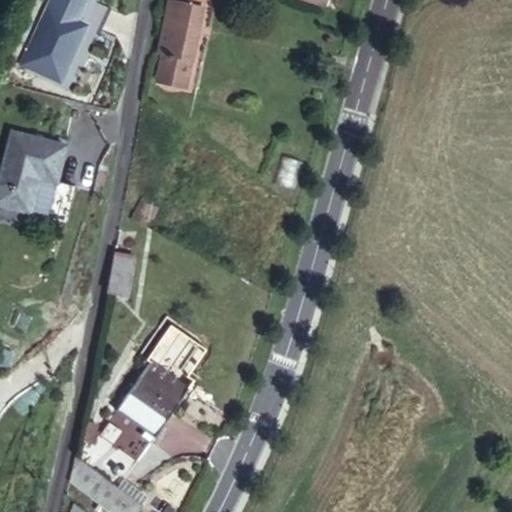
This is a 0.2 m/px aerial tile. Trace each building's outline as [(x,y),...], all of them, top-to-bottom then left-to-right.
[(52,0),(27,53),(66,71),(82,36),(74,32),(79,21),(88,0),(52,0)] [(163,54),(157,75),(186,82),(203,0),(168,0),(157,53),(163,54)] [(87,25),(79,21),(74,32),(82,36),(87,25)] [(66,71),(27,53),(22,63),(61,81),(66,71)] [(157,75),(156,82),(184,89),(186,82),(157,75)] [(64,144),(11,133),(0,182),(0,204),(32,213),(40,180),(54,184),(64,144)] [(40,180),(32,213),(47,216),(54,184),(40,180)] [(146,203),(142,212),(153,217),(156,207),(146,203)] [(133,257),(115,252),(108,291),(125,296),(133,257)] [(121,398),(123,400),(161,426),(187,387),(147,361),(121,398)] [(161,426),(123,400),(115,409),(154,435),(161,426)] [(88,422),(82,441),(91,443),(96,425),(88,422)] [(77,459),(70,482),(109,511),(138,511),(142,506),(77,459)]
